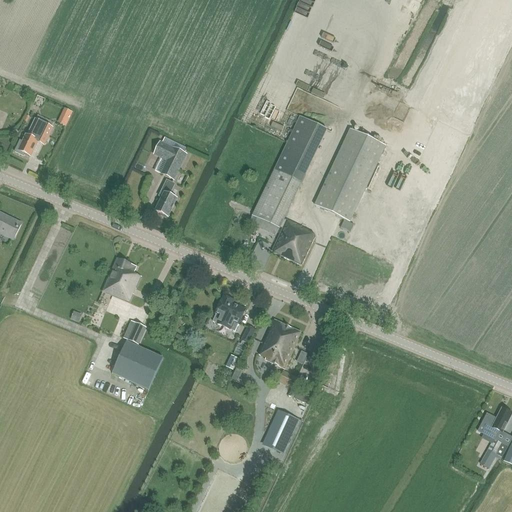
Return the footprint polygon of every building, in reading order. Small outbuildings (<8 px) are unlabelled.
[(299,4),(291,22),(301,27),(309,9),(299,4)] [(326,15),(327,6),(317,4),(315,14),(326,15)] [(66,110),(59,123),(65,126),(72,113),(66,110)] [(300,117),(274,171),(253,215),(281,228),(295,197),(301,184),(327,130),(300,117)] [(31,157),(38,142),(44,146),(48,138),(53,129),(35,120),(28,135),(29,135),(28,137),(26,136),(23,143),(20,141),(15,153),(24,157),(25,154),(31,157)] [(352,130),(316,207),(349,222),(385,146),(352,130)] [(409,146),(421,151),(425,143),(413,137),(409,146)] [(165,138),(162,144),(185,155),(187,149),(165,138)] [(160,143),(154,156),(161,159),(167,162),(161,174),(174,180),(186,155),(185,155),(162,144),(160,143)] [(324,174),(331,158),(325,156),(319,172),(324,174)] [(158,207),(156,212),(161,214),(161,216),(166,218),(167,217),(168,218),(177,200),(169,196),(174,185),(167,181),(159,197),(162,198),(160,203),(158,207)] [(0,235),(13,242),(21,225),(0,214),(0,235)] [(309,230),(286,220),(283,226),(271,252),(302,266),(315,237),(308,233),(309,230)] [(345,221),(341,229),(350,233),(354,225),(345,221)] [(101,292),(131,304),(135,295),(134,295),(136,290),(137,290),(142,278),(134,274),(137,268),(117,259),(101,292)] [(43,286),(46,279),(39,276),(36,283),(43,286)] [(224,301),(223,300),(217,314),(213,322),(234,332),(238,324),(238,325),(245,310),(233,305),(234,302),(225,298),(224,301)] [(302,333),(274,321),(258,355),(261,357),(261,358),(265,360),(264,361),(285,371),(302,333)] [(135,324),(128,341),(139,346),(146,329),(135,324)] [(248,328),(241,341),(242,342),(248,345),(255,331),(248,328)] [(139,347),(127,342),(112,374),(148,391),(163,359),(139,347)] [(231,351),(229,358),(236,360),(239,354),(231,351)] [(283,372),(279,382),(292,389),(297,378),(283,372)] [(319,408),(323,410),(333,389),(321,384),(310,410),(316,413),(319,408)] [(292,389),(288,396),(294,399),(294,397),(303,401),(302,403),(309,406),(312,399),(292,389)] [(494,440),(498,432),(502,434),(511,414),(502,409),(497,419),(487,414),(478,432),(494,440)] [(280,413),(265,446),(281,453),(296,421),(280,413)] [(494,440),(488,450),(486,454),(497,460),(499,456),(502,458),(508,447),(494,440)] [(483,460),(480,465),(489,470),(492,465),(483,460)]
